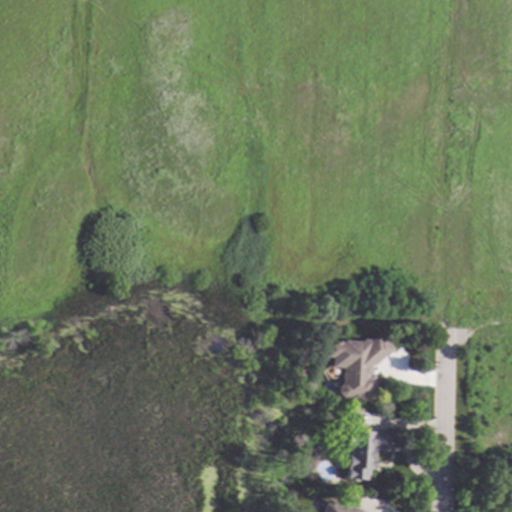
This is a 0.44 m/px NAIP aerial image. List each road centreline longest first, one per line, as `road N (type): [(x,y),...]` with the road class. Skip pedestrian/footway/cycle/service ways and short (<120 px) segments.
road 1 (residential): [(0,20),(106,29),(288,86),(356,98),(511,103)]
road 2 (residential): [(455,0),(450,304)]
road 3 (residential): [(444,511),(450,304)]
